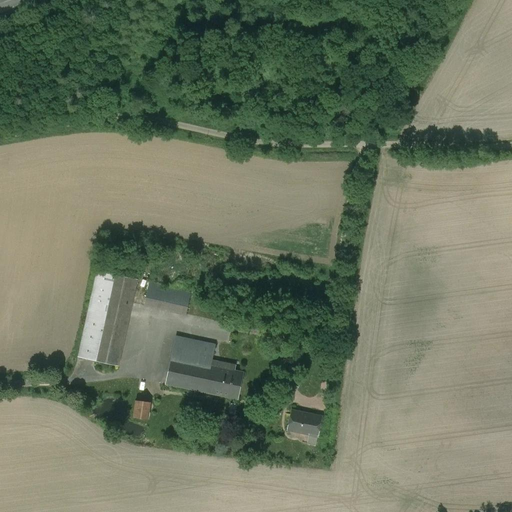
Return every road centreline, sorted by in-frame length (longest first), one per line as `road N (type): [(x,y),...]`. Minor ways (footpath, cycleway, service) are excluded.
road 1 (unclassified): [(0,137),(129,116),(279,143),(511,144)]
road 2 (track): [(365,143),(323,349)]
